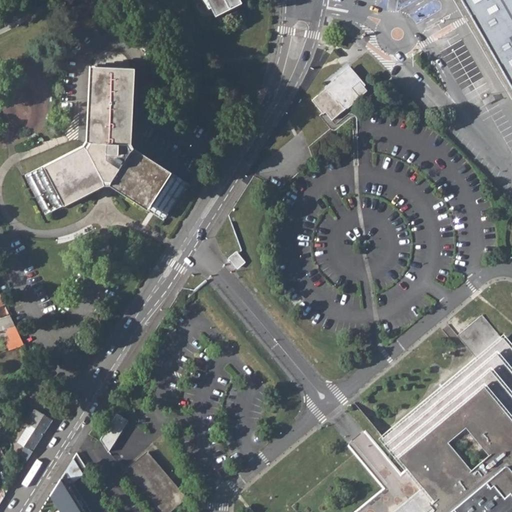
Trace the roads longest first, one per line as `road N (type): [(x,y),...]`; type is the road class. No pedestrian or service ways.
road 1 (residential): [(11,511),(259,129)]
road 2 (residential): [(259,129),(293,78),(317,0)]
road 3 (residential): [(292,0),(259,129)]
